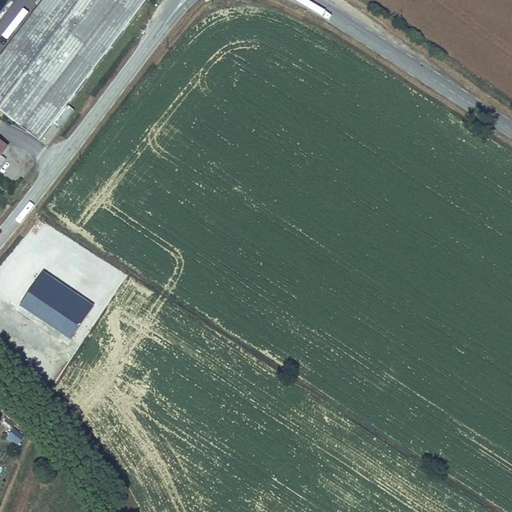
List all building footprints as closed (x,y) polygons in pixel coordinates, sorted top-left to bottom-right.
[(71,105),(145,0),(44,0),(0,62),(0,109),(10,116),(5,123),(17,132),(21,126),(43,142),(55,125),(61,129),(76,108),(71,105)] [(0,0),(0,16),(11,0),(0,0)] [(0,158),(9,147),(0,140),(0,158)] [(95,307),(43,273),(20,308),(71,343),(95,307)] [(15,428),(6,439),(17,448),(26,436),(15,428)]
